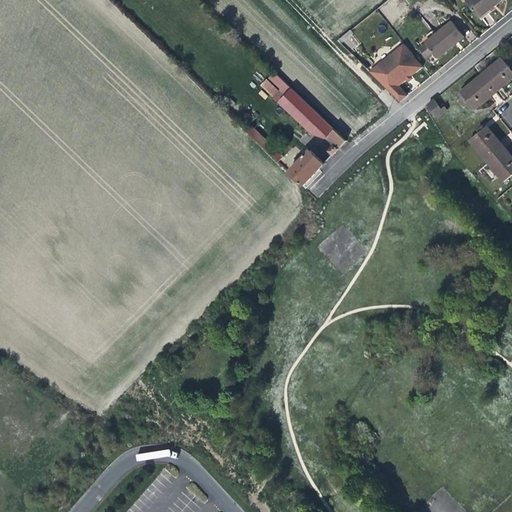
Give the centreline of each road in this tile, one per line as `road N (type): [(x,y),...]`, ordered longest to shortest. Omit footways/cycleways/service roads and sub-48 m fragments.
road 1 (residential): [(315,191),(511,24)]
road 2 (track): [(315,191),(143,363)]
road 3 (track): [(292,0),(407,108)]
